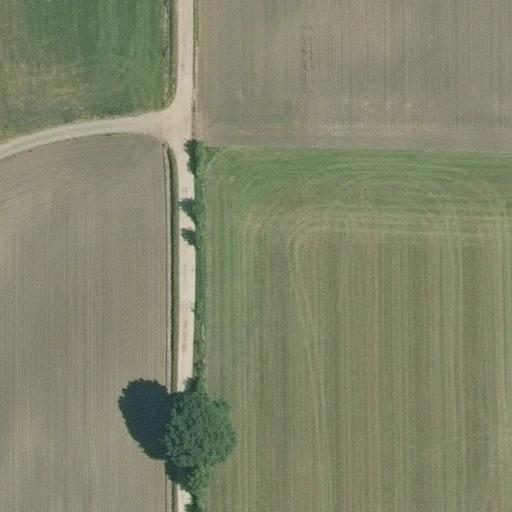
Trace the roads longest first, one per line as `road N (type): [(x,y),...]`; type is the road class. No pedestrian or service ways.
road 1 (track): [(183,511),(180,0)]
road 2 (track): [(180,121),(106,126),(0,153)]
